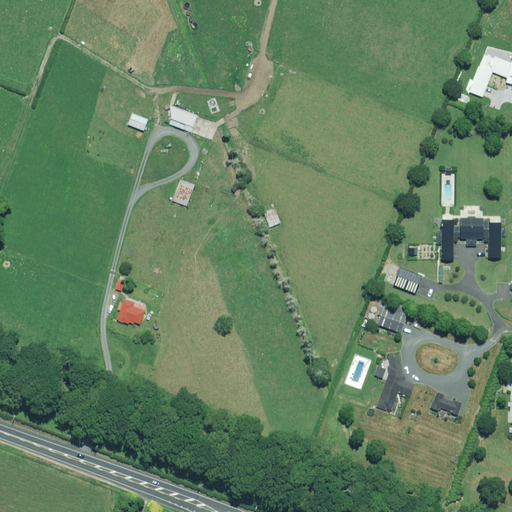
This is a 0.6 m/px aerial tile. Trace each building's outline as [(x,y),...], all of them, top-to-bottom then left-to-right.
[(198,117),(172,107),(172,120),(170,125),(192,133),(198,117)] [(148,120),(133,114),(129,125),(144,131),(148,120)] [(195,186),(181,180),(173,201),(188,207),(195,186)] [(266,212),(267,214),(265,215),(271,228),(282,223),(276,210),(274,211),(273,209),(266,212)] [(454,221),(443,220),(442,245),(440,245),(440,262),(452,263),(453,240),(481,241),(489,241),(488,260),(499,260),(501,224),(490,223),(490,225),(481,225),(454,224),(454,221)] [(422,276),(401,268),(395,285),(416,294),(422,276)] [(125,299),(124,304),(121,303),(118,310),(121,311),(118,320),(134,326),(135,323),(140,325),(147,307),(125,299)] [(402,333),(407,316),(383,308),(377,325),(402,333)] [(390,366),(388,366),(389,374),(376,408),(387,412),(388,410),(392,411),(399,392),(411,397),(415,385),(404,380),(400,356),(389,357),(390,366)] [(438,392),(434,402),(431,408),(439,411),(441,408),(458,415),(460,411),(462,405),(441,397),(442,394),(438,392)]
